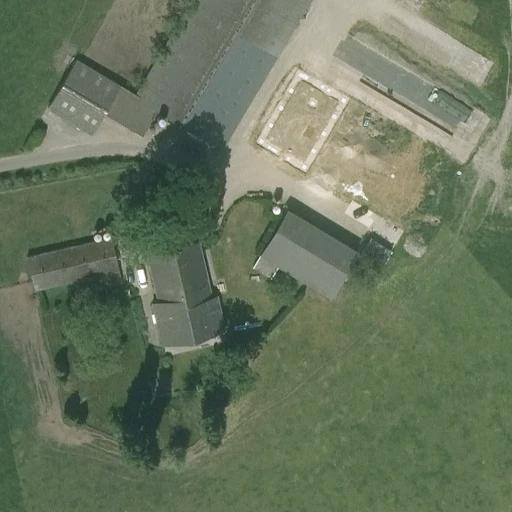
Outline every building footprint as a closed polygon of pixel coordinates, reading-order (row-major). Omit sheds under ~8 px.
[(222,151),(311,1),(308,0),(190,0),(134,95),(76,60),(47,109),(91,136),(104,115),(142,138),(158,111),(222,151)] [(345,101),(300,74),(259,143),(304,170),(345,101)] [(337,300),(366,251),(292,207),(256,268),(279,281),(286,270),(337,300)] [(37,304),(122,284),(110,238),(27,257),(37,304)] [(161,345),(224,330),(216,296),(211,298),(198,243),(146,255),(158,303),(151,304),(161,345)]
